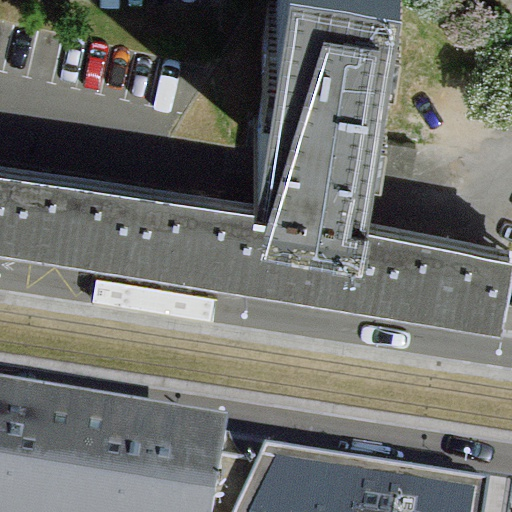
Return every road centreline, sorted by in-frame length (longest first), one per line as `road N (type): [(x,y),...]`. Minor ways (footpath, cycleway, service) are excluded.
road 1 (tertiary): [(511,353),(0,274)]
road 2 (tertiary): [(0,378),(511,457)]
